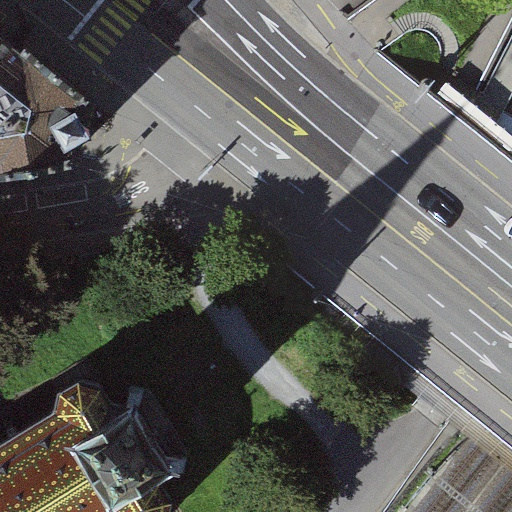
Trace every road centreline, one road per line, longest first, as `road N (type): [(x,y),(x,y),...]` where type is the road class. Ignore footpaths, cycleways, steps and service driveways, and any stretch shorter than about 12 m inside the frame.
road 1 (secondary): [(241,84),(330,172),(511,321)]
road 2 (residential): [(241,84),(144,189),(89,212),(0,228)]
road 3 (secondary): [(152,0),(241,84)]
